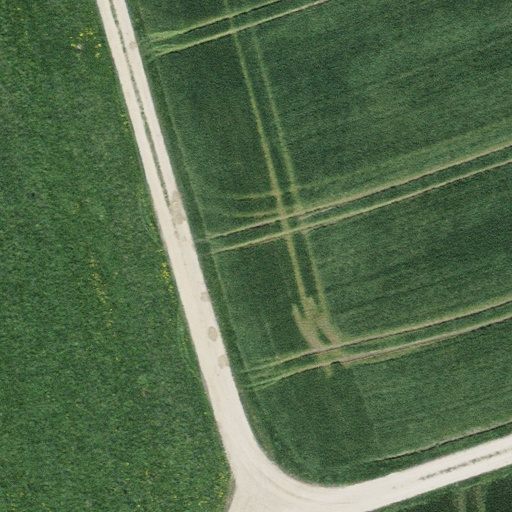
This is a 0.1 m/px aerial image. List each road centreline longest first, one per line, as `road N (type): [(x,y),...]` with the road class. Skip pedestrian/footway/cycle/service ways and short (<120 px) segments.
road 1 (track): [(275,511),(124,0)]
road 2 (track): [(279,511),(511,441)]
